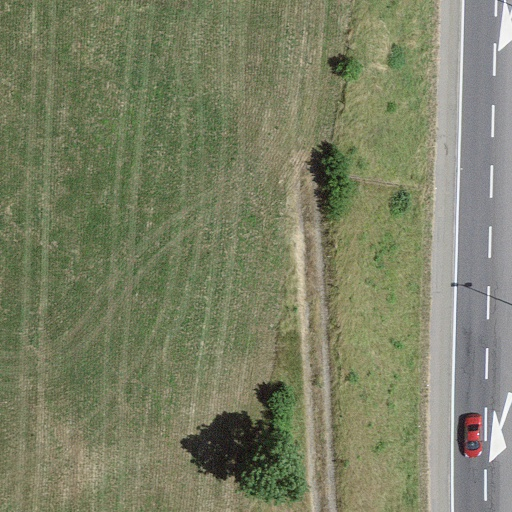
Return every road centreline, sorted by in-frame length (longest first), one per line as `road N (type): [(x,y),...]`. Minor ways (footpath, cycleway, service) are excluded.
road 1 (secondary): [(496,0),(486,511)]
road 2 (track): [(309,173),(331,511)]
